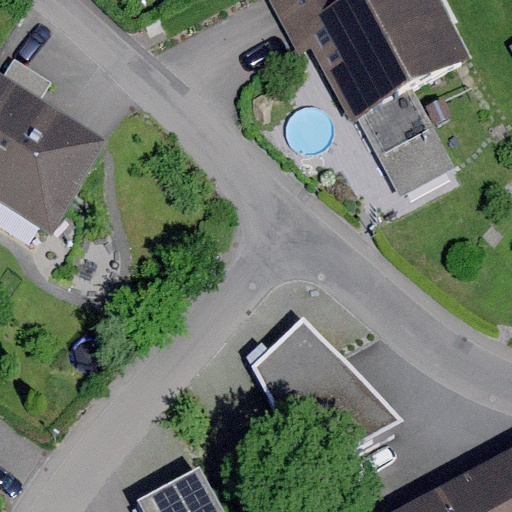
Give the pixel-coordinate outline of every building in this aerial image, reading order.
[(313,31),(371,0),(268,0),(289,39),(313,31)] [(470,67),(434,0),(371,0),(313,31),(384,165),(437,137),(415,96),(470,67)] [(110,149),(0,82),(0,205),(55,239),(110,149)] [(405,432),(304,325),(255,375),(309,482),(405,432)] [(511,511),(511,459),(473,480),(490,511),(511,511)] [(218,511),(201,477),(137,510),(137,511),(218,511)] [(490,511),(473,480),(414,511),(490,511)]
